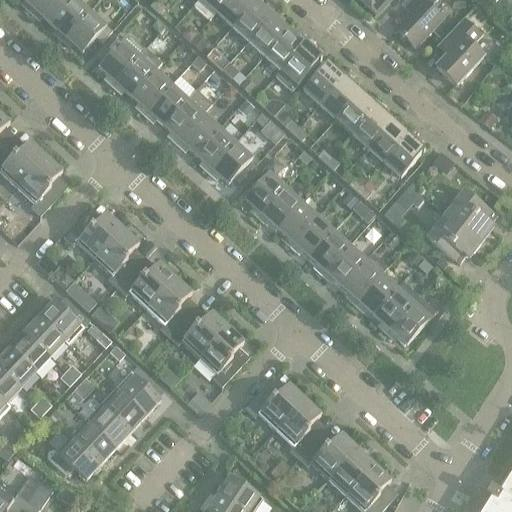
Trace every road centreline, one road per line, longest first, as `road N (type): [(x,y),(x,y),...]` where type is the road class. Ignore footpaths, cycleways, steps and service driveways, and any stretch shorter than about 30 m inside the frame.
road 1 (residential): [(511,176),(307,0)]
road 2 (residential): [(296,334),(114,165)]
road 3 (residential): [(148,494),(296,334)]
road 4 (residential): [(450,480),(296,334)]
road 5 (residential): [(0,286),(114,165)]
road 6 (residential): [(114,165),(0,57)]
